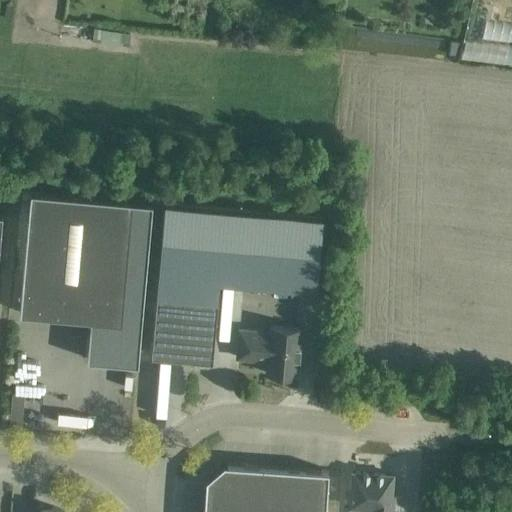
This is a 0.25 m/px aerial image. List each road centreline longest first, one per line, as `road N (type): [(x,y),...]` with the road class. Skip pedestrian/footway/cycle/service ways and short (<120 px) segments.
road 1 (unclassified): [(143,480),(183,435),(222,419),(446,435)]
road 2 (unclassified): [(0,455),(90,464),(143,480)]
